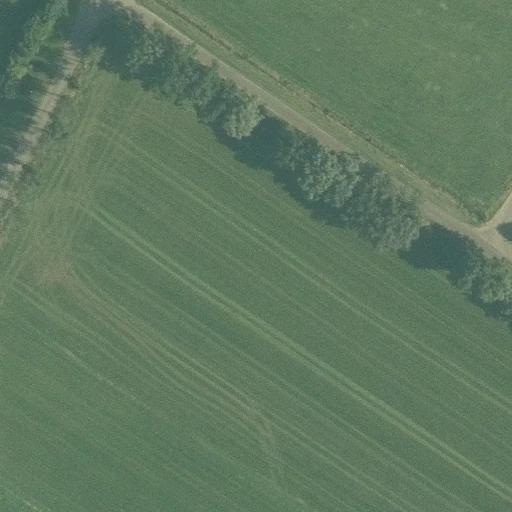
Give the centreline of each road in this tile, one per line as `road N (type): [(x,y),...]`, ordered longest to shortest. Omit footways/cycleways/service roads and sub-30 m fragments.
road 1 (unclassified): [(511,268),(113,0)]
road 2 (unclassified): [(95,0),(0,195)]
